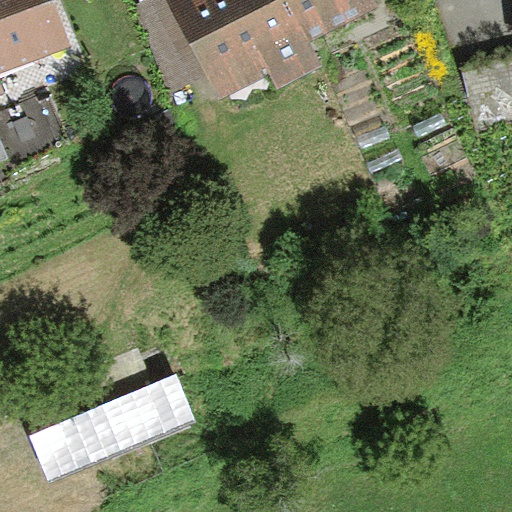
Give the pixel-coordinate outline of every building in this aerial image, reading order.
[(0,75),(0,73),(72,47),(54,0),(0,0),(0,91),(5,89),(0,75)] [(315,39),(382,7),(379,0),(138,0),(131,3),(174,90),(211,72),(223,97),(274,72),(282,89),(329,66),(315,39)] [(511,61),(463,74),(483,146),(511,138),(511,61)] [(67,137),(48,92),(0,112),(0,133),(12,161),(67,137)] [(0,160),(9,157),(0,137),(0,160)]
